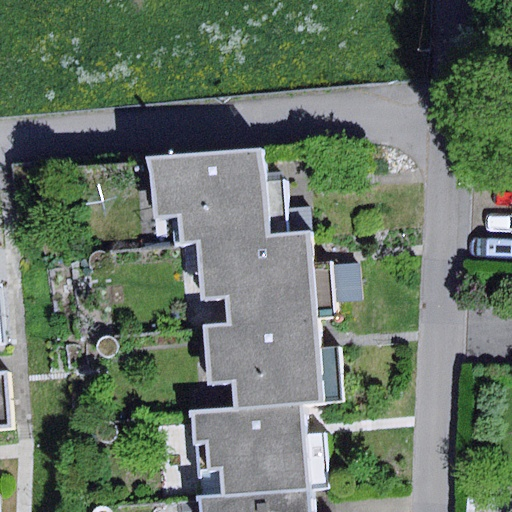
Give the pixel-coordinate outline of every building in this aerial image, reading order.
[(257,150),(148,160),(153,218),(180,215),(183,244),(198,243),(288,235),(286,209),(283,180),(260,182),(257,150)] [(305,208),(286,209),(288,235),(307,233),(305,208)] [(307,233),(288,235),(198,243),(202,301),(226,299),(228,326),(315,318),(333,318),(332,303),(330,268),(329,263),(310,265),(307,233)] [(361,266),(330,268),(332,303),(364,301),(361,266)] [(318,347),(315,318),(228,326),(205,328),(210,383),(234,381),(237,413),(295,408),(345,402),(340,346),(318,347)] [(0,371),(0,429),(14,429),(9,371),(0,371)] [(298,437),(295,408),(237,413),(193,418),(195,444),(206,443),(208,469),(219,468),(221,498),(305,490),(330,487),(325,435),(298,437)] [(306,511),(305,490),(221,498),(196,500),(196,511),(306,511)]
